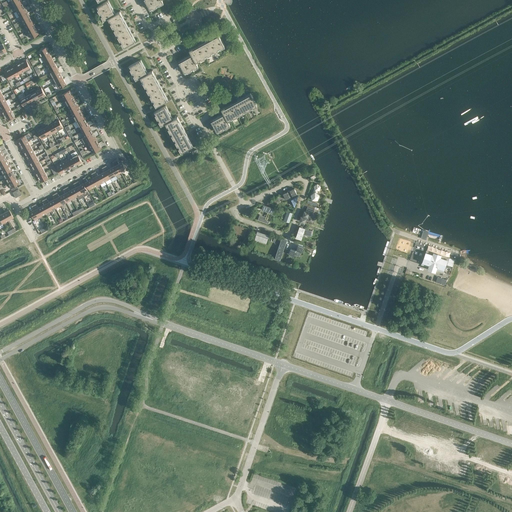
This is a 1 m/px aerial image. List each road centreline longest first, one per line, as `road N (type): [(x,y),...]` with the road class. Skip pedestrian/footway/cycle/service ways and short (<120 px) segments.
road 1 (residential): [(37,194),(114,152),(77,82)]
road 2 (tertiary): [(511,443),(354,389)]
road 3 (tertiary): [(139,314),(93,301),(0,351)]
road 4 (tertiary): [(0,360),(89,310),(139,314)]
road 5 (tertiary): [(282,364),(139,314)]
road 6 (unclassified): [(235,500),(282,364)]
road 7 (residential): [(299,177),(307,181),(290,231),(237,217),(243,205)]
road 8 (tertiary): [(59,511),(0,404)]
